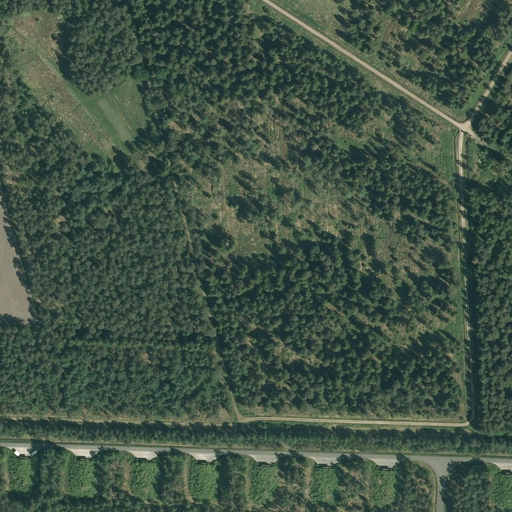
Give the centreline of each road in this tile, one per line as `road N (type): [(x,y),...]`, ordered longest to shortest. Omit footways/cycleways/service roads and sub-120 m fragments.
road 1 (track): [(125,0),(240,423)]
road 2 (track): [(468,426),(459,144),(511,50)]
road 3 (track): [(0,418),(240,423)]
road 4 (track): [(267,0),(464,128)]
road 5 (track): [(240,423),(468,426)]
